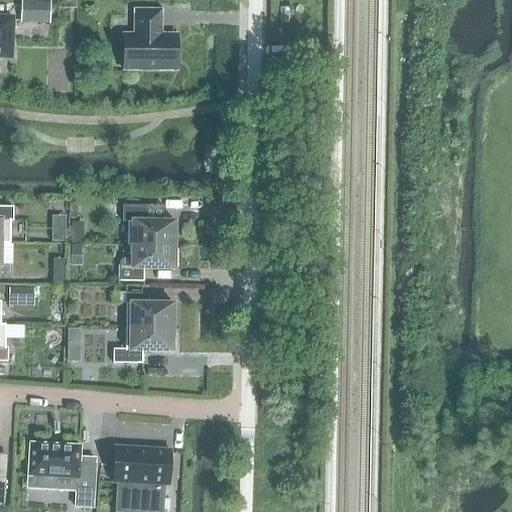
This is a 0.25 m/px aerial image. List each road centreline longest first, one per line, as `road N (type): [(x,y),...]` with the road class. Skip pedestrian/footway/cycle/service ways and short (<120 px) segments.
road 1 (unclassified): [(247,412),(254,0)]
road 2 (residential): [(247,412),(0,394)]
